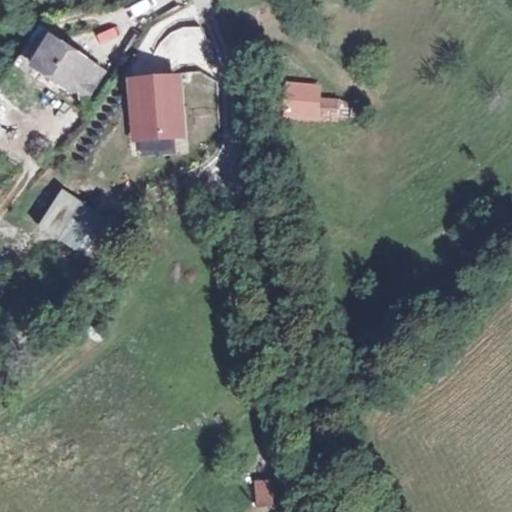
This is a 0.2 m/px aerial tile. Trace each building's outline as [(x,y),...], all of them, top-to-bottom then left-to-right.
[(105,74),(49,37),(27,70),(83,107),(105,74)] [(131,145),(186,141),(181,77),(126,82),(131,145)] [(310,87),(275,84),(272,123),(351,129),(353,100),(309,97),(310,87)] [(110,220),(76,200),(54,238),(88,258),(110,220)] [(231,222),(224,209),(210,216),(217,229),(231,222)] [(274,475),(250,474),(249,507),(273,508),(274,475)]
